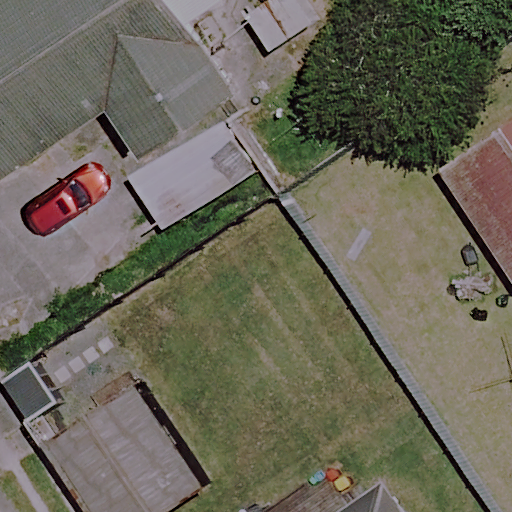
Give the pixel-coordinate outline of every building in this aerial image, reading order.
[(234,88),(175,0),(0,0),(0,171),(114,96),(147,146),(234,88)] [(146,248),(162,275),(282,202),(233,121),(143,176),(176,230),(146,248)] [(511,138),(458,176),(511,254),(511,138)] [(145,364),(37,429),(86,511),(191,511),(222,493),(145,364)] [(417,511),(401,487),(363,511),(417,511)]
